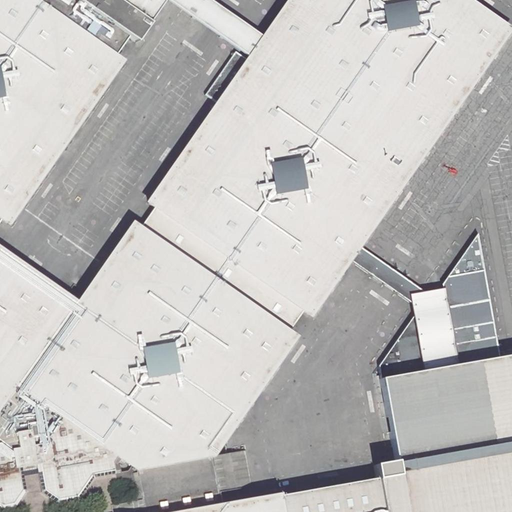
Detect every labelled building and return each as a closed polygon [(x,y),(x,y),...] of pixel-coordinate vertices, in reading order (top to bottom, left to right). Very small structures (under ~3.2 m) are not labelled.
[(128,36),(74,0),(0,0),(0,219),(1,220),(10,226),(123,62),(114,57),(128,36)] [(74,0),(128,36),(136,42),(149,25),(147,23),(163,0),(74,0)] [(154,208),(302,311),(310,316),(348,261),(359,247),(510,30),(466,0),(288,0),(262,37),(248,58),(246,61),(235,53),(206,96),(216,103),(146,203),(154,208)] [(222,10),(208,0),(165,0),(208,29),(248,58),(262,37),(222,10)] [(288,331),(302,311),(154,208),(140,229),(132,224),(76,303),(15,390),(117,458),(137,472),(212,457),(296,337),(288,331)] [(374,465),(375,480),(380,511),(511,511),(511,355),(499,358),(476,234),(444,280),(446,292),(428,295),(411,304),(378,367),(393,462),(374,465)] [(428,295),(359,247),(348,261),(411,304),(428,295)] [(0,411),(15,390),(76,303),(0,249),(0,411)] [(15,390),(0,411),(0,509),(1,510),(17,507),(27,491),(23,467),(37,465),(41,493),(57,504),(79,500),(96,478),(116,474),(114,462),(117,458),(15,390)] [(212,457),(137,472),(144,511),(179,511),(221,505),(212,457)] [(380,511),(375,480),(221,505),(179,511),(380,511)]
